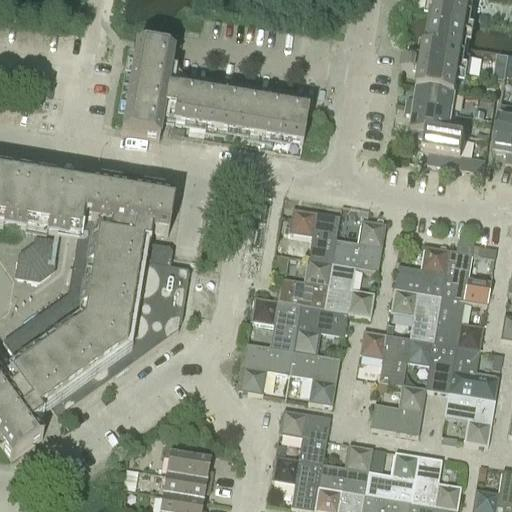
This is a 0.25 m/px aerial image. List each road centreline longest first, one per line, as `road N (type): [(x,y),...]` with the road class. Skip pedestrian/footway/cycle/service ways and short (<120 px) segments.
road 1 (residential): [(0,494),(188,361)]
road 2 (residential): [(188,361),(220,334),(243,176)]
road 3 (residential): [(66,146),(243,176)]
road 4 (residential): [(338,191),(481,217),(511,210)]
road 5 (residential): [(358,77),(187,48)]
road 6 (residential): [(246,511),(256,454),(188,361)]
road 7 (residential): [(66,146),(80,75),(0,62)]
